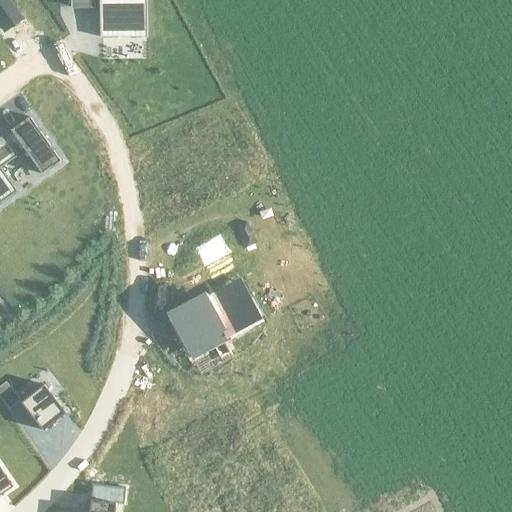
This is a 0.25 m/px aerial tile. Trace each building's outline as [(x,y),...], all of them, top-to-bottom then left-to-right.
[(8,0),(0,0),(0,22),(6,31),(22,19),(8,0)] [(72,0),(73,9),(101,9),(102,39),(147,39),(146,0),(72,0)] [(20,123),(0,137),(0,204),(18,191),(2,168),(26,151),(43,174),(62,161),(30,117),(21,124),(20,123)] [(240,281),(174,316),(194,354),(213,344),(221,358),(230,353),(223,338),(260,319),(240,281)] [(20,399),(6,382),(0,387),(0,395),(10,407),(20,399)] [(22,402),(44,430),(67,412),(44,384),(22,402)] [(245,456),(245,480),(265,480),(265,456),(245,456)] [(0,495),(14,486),(0,465),(0,495)] [(204,477),(204,505),(236,505),(236,477),(204,477)] [(93,484),(89,511),(115,511),(116,503),(125,504),(126,488),(93,484)]
